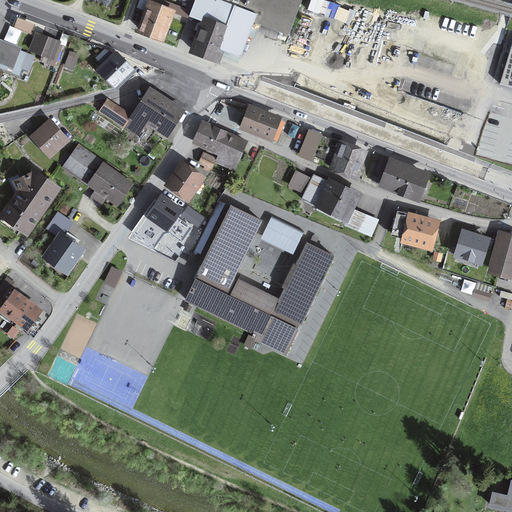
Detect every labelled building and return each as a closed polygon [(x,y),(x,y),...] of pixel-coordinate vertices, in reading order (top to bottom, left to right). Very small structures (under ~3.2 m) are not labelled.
[(176,9),(178,6),(163,0),(139,0),(137,7),(148,11),(141,30),(161,38),(171,12),(170,11),(171,7),(176,9)] [(215,59),(219,48),(240,56),(256,14),(291,27),(299,6),(300,7),(302,0),(220,0),(221,1),(218,0),(195,0),(189,16),(190,16),(204,21),(193,50),(215,59)] [(332,0),(311,0),(308,9),(330,15),(334,0),(332,0)] [(302,25),(322,31),(325,19),(306,12),(302,25)] [(32,33),(36,22),(16,15),(7,39),(17,43),(22,30),(32,33)] [(59,43),(36,34),(30,49),(43,54),(41,61),(46,63),(45,66),(49,68),(59,43)] [(0,62),(12,68),(19,50),(0,42),(0,62)] [(65,66),(73,69),(78,54),(70,51),(65,66)] [(132,70),(117,54),(101,70),(116,85),(132,70)] [(138,112),(159,125),(167,131),(180,112),(151,93),(138,112)] [(100,111),(148,143),(154,134),(159,125),(138,112),(136,116),(133,114),(131,117),(107,101),(100,111)] [(270,138),(276,141),(284,123),(277,119),(251,109),(243,129),(269,140),(270,138)] [(50,121),(33,136),(50,155),(67,140),(50,121)] [(236,159),(243,143),(204,125),(197,141),(206,145),(204,150),(222,158),(224,154),(236,159)] [(314,155),(329,161),(338,142),(310,131),(300,154),(312,159),(314,155)] [(363,152),(338,142),(329,161),(328,165),(354,176),(363,152)] [(128,185),(78,149),(67,165),(117,200),(128,185)] [(200,164),(211,168),(216,158),(205,153),(200,164)] [(380,184),(389,161),(381,158),(373,181),(380,184)] [(410,194),(417,196),(425,175),(392,163),(384,184),(402,191),(401,193),(402,194),(402,195),(409,198),(410,194)] [(183,165),(169,184),(188,197),(201,178),(183,165)] [(20,179),(23,186),(2,216),(27,233),(58,188),(34,171),(31,174),(20,179)] [(309,180),(296,173),(290,185),(303,192),(309,180)] [(370,236),(377,220),(350,208),(356,195),(315,175),(303,199),(318,207),(317,209),(343,222),(345,218),(347,219),(344,225),(370,236)] [(96,189),(89,199),(100,207),(107,197),(96,189)] [(167,229),(182,240),(190,229),(174,219),(181,209),(161,196),(157,202),(154,200),(152,204),(154,206),(151,210),(148,215),(167,229)] [(299,322),(300,322),(333,255),(308,243),(297,265),(295,264),(283,287),(285,288),(280,300),(232,277),(260,220),(232,206),(199,273),(200,273),(197,280),(196,279),(186,299),(253,332),(252,336),(254,337),(256,333),(257,334),(255,338),(286,353),(297,329),(296,328),(299,322)] [(197,226),(203,217),(189,207),(183,216),(197,226)] [(154,247),(167,229),(148,215),(151,210),(150,209),(134,232),(154,247)] [(395,236),(430,245),(436,223),(400,214),(395,236)] [(268,225),(299,240),(303,231),(272,216),(268,225)] [(487,240),(463,232),(456,254),(480,261),(487,240)] [(511,270),(511,236),(502,234),(492,271),(511,276),(511,270)] [(66,271),(81,249),(61,235),(46,256),(66,271)] [(196,255),(191,252),(188,259),(193,262),(196,255)] [(105,282),(114,286),(121,272),(112,267),(105,282)] [(0,288),(0,306),(26,325),(37,310),(18,295),(19,294),(11,288),(13,284),(6,280),(0,288)] [(484,291),(482,298),(489,301),(491,294),(484,291)] [(10,339),(16,332),(6,325),(0,332),(10,339)] [(244,344),(251,347),(255,338),(249,335),(244,344)] [(511,481),(508,496),(493,492),(490,504),(511,509),(511,481)]
